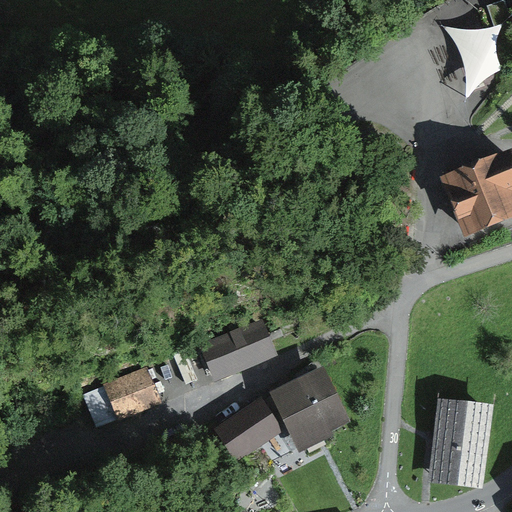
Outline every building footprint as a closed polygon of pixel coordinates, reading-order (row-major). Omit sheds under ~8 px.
[(464,236),(511,217),(511,146),(440,174),(464,236)] [(261,314),(200,340),(214,373),(275,346),(261,314)] [(317,367),(273,389),(300,443),(344,421),(317,367)] [(145,369),(105,384),(115,412),(156,397),(145,369)] [(249,405),(218,424),(236,455),(268,435),(249,405)] [(443,408),(434,482),(479,487),(487,413),(443,408)]
